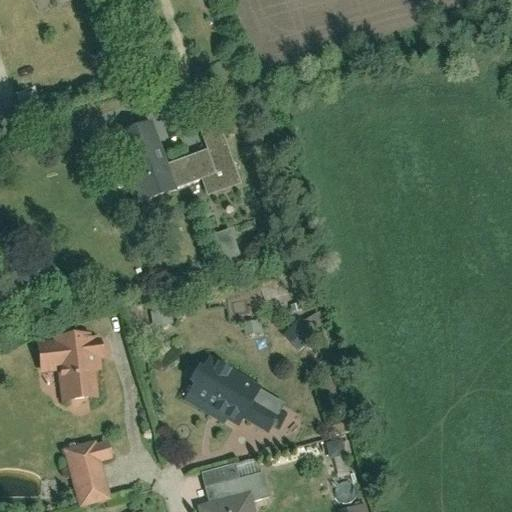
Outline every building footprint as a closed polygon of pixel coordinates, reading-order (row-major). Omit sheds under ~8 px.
[(173,198),(149,126),(113,137),(137,209),(173,198)] [(95,340),(51,345),(52,358),(35,360),(38,380),(56,378),(59,408),(97,403),(94,378),(100,377),(95,340)] [(260,391),(200,361),(178,405),(236,434),(243,422),(269,435),(282,409),(257,397),(260,391)] [(93,447),(61,455),(74,511),(81,511),(108,506),(99,470),(110,467),(106,448),(94,450),(93,447)] [(238,483),(234,468),(198,478),(207,508),(195,511),(249,511),(248,507),(266,502),(259,477),(238,483)]
